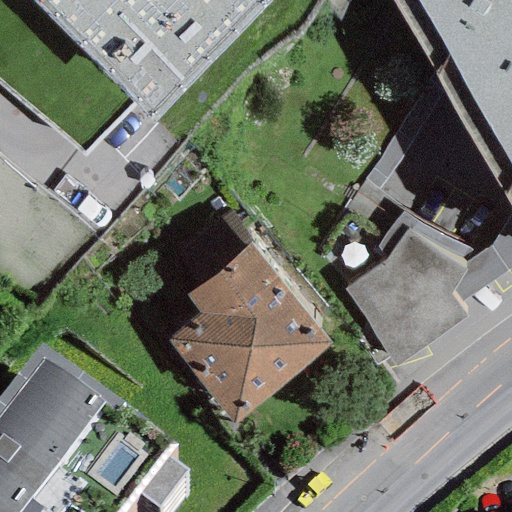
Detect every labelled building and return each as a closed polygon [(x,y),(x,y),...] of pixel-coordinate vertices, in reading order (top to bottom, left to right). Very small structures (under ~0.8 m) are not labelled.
[(272,0),(0,0),(0,84),(81,155),(130,102),(149,129),(272,0)] [(511,0),(390,0),(511,208),(511,0)] [(230,210),(203,231),(228,262),(250,244),(254,240),(230,210)] [(456,304),(511,267),(511,211),(490,246),(477,253),(463,264),(464,271),(450,296),(456,304)] [(386,260),(343,290),(394,368),(464,317),(456,304),(450,296),(464,271),(463,264),(477,253),(401,213),(377,248),(386,260)] [(167,342),(234,425),(331,344),(250,244),(228,262),(186,297),(200,314),(167,342)] [(41,342),(0,395),(0,511),(123,511),(138,494),(158,509),(187,471),(167,456),(175,445),(41,342)]
